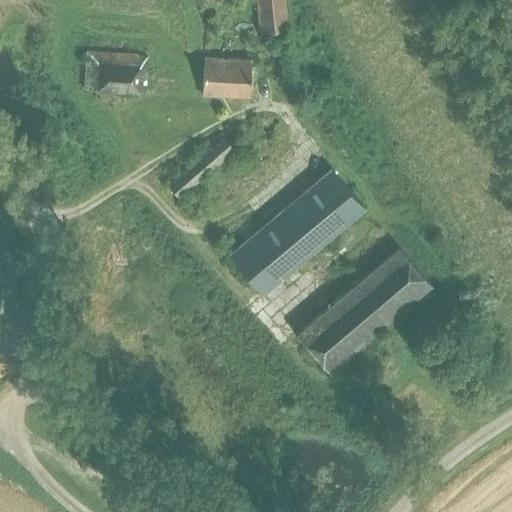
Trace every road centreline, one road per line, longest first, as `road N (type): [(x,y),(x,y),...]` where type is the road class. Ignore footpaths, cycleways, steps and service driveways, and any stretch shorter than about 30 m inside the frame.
road 1 (unclassified): [(8,405),(28,383),(42,245),(33,214),(0,165)]
road 2 (track): [(28,383),(232,511)]
road 3 (track): [(0,409),(8,405),(39,478),(90,511)]
road 4 (track): [(399,511),(511,418)]
